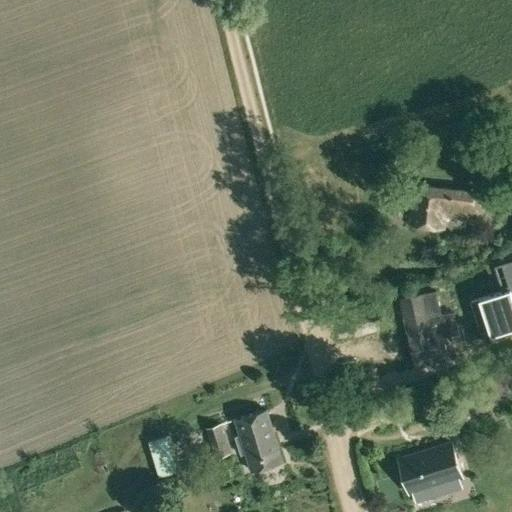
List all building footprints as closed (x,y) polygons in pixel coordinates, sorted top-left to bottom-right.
[(410,224),(444,228),(445,216),(484,220),(487,192),(470,191),(414,185),(410,224)] [(466,243),(467,233),(458,232),(457,242),(466,243)] [(511,275),(505,277),(507,285),(470,293),(479,331),(511,322),(511,275)] [(432,294),(415,295),(418,349),(436,348),(432,294)] [(480,381),(490,402),(511,392),(507,381),(511,378),(511,367),(480,381)] [(397,400),(402,412),(432,398),(431,396),(449,389),(445,379),(426,386),(427,387),(397,400)] [(246,452),(252,470),(283,461),(267,409),(236,418),(241,434),(236,436),(241,454),(246,452)] [(206,428),(215,457),(230,453),(221,423),(206,428)] [(158,443),(166,479),(185,475),(177,439),(158,443)] [(399,458),(410,492),(414,490),(417,500),(438,493),(435,484),(462,475),(451,441),(399,458)]
